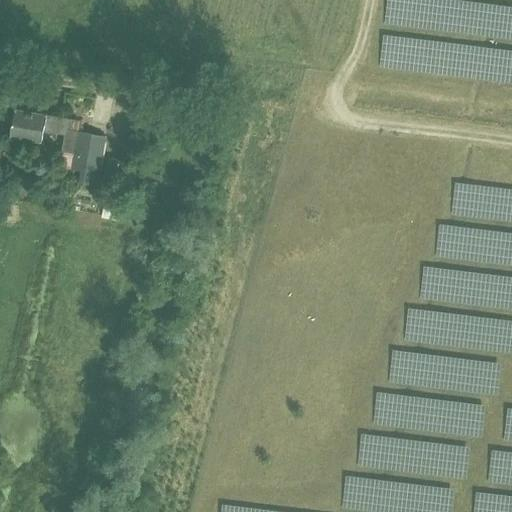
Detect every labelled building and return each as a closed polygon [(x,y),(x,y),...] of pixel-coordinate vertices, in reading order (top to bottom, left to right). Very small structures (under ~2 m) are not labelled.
[(101,161),(105,136),(79,131),(81,120),(69,118),(16,109),(11,135),(42,141),(44,131),(65,134),(62,150),(59,166),(73,168),(82,170),(80,182),(97,185),(101,161)] [(108,157),(105,175),(128,179),(131,161),(108,157)] [(128,179),(105,175),(103,183),(126,188),(128,179)] [(62,207),(69,208),(72,193),(64,191),(62,207)] [(119,220),(119,218),(123,203),(107,199),(102,216),(119,220)] [(123,203),(119,218),(135,222),(138,206),(123,203)] [(138,218),(148,220),(150,210),(141,208),(138,218)]
